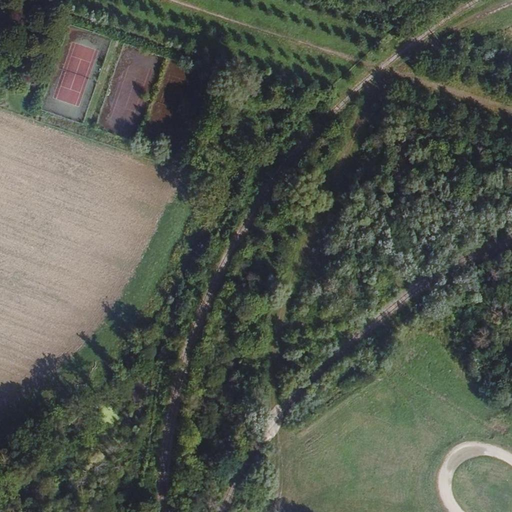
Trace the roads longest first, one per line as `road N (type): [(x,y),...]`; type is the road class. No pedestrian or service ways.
road 1 (track): [(397,74),(451,30),(511,2)]
road 2 (track): [(456,511),(444,484),(452,458),(477,447),(511,461)]
